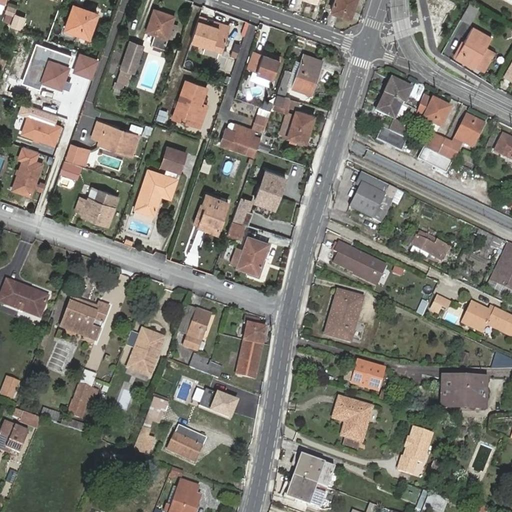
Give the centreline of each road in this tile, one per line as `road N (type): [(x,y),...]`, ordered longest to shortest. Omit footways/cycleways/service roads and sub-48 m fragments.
road 1 (residential): [(288,312),(0,212)]
road 2 (tertiary): [(288,312),(365,48)]
road 3 (tertiary): [(252,511),(288,312)]
road 4 (residential): [(511,109),(365,48)]
road 5 (residential): [(365,48),(228,0)]
